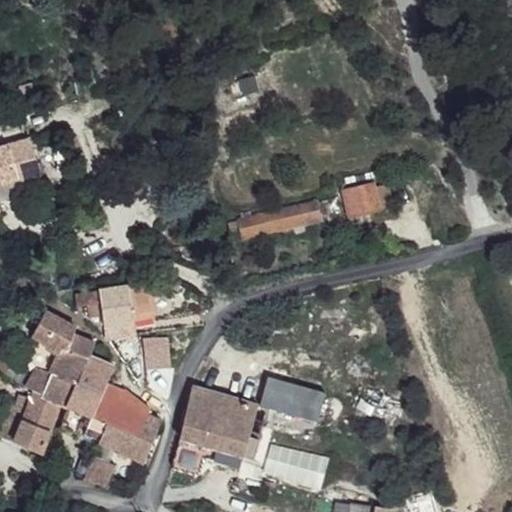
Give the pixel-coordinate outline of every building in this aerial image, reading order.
[(1,151),(0,151),(0,188),(25,183),(27,188),(50,182),(41,142),(1,151)] [(375,181),(345,187),(351,215),(379,209),(375,181)] [(317,200),(230,223),(234,237),(321,215),(317,200)] [(128,291),(99,294),(100,305),(103,319),(105,329),(136,324),(128,291)] [(99,294),(75,298),(76,307),(89,306),(100,305),(99,294)] [(100,305),(89,306),(92,320),(103,319),(100,305)] [(75,332),(46,316),(32,340),(56,354),(85,363),(88,359),(92,347),(74,337),(75,332)] [(142,344),(144,370),(169,368),(167,343),(142,344)] [(5,344),(0,348),(0,367),(6,379),(13,387),(21,371),(13,367),(5,344)] [(85,363),(56,354),(47,374),(77,387),(85,363)] [(112,366),(88,359),(85,363),(77,387),(69,410),(89,416),(97,418),(103,398),(106,385),(110,377),(112,366)] [(29,395),(31,389),(35,378),(21,371),(13,387),(29,395)] [(47,374),(40,371),(35,378),(31,389),(40,394),(47,374)] [(77,387),(47,374),(40,394),(36,402),(16,444),(42,453),(62,406),(69,410),(77,387)] [(268,381),(259,411),(317,428),(325,398),(268,381)] [(118,391),(106,385),(103,398),(114,405),(118,391)] [(250,409),(191,392),(180,440),(199,447),(241,460),(249,431),(250,409)] [(36,402),(23,398),(19,404),(11,404),(0,439),(16,444),(36,402)] [(114,405),(103,398),(97,418),(109,425),(156,442),(162,421),(147,415),(114,405)] [(89,416),(69,410),(64,425),(84,428),(89,416)] [(109,425),(97,418),(86,445),(93,449),(100,452),(102,446),(109,425)] [(156,442),(109,425),(102,446),(147,465),(156,442)] [(259,435),(249,431),(241,460),(253,463),(259,435)] [(199,447),(180,440),(172,474),(191,480),(199,447)] [(116,466),(97,462),(90,483),(108,488),(116,466)]
